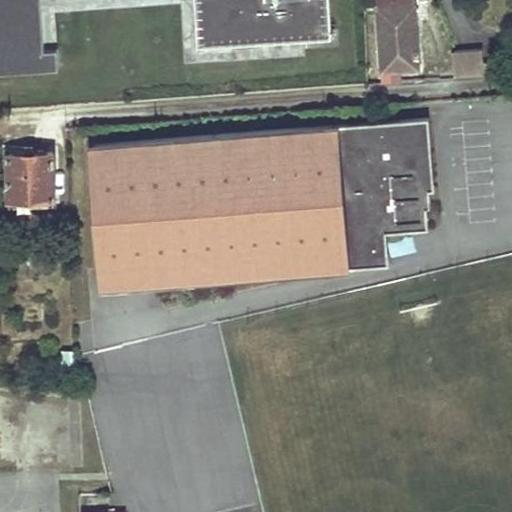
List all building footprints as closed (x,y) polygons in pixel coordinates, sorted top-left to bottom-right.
[(0,0),(0,48),(45,45),(41,0),(0,0)] [(0,64),(59,61),(55,6),(156,0),(182,0),(186,57),(305,49),(304,38),(198,44),(195,0),(41,0),(45,45),(0,48),(0,64)] [(195,0),(198,44),(304,38),(332,36),(329,0),(195,0)] [(369,9),(376,9),(380,70),(402,68),(419,67),(414,0),(375,0),(369,0),(369,9)] [(484,61),(483,48),(453,50),(455,77),(493,74),(491,61),(484,61)] [(402,68),(380,70),(381,82),(403,81),(402,68)] [(430,205),(426,149),(431,148),(428,116),(92,143),(103,284),(364,264),(362,231),(386,229),(428,226),(426,206),(430,205)] [(54,196),(53,173),(53,151),(7,153),(8,198),(54,196)] [(8,205),(54,204),(54,196),(8,198),(8,205)] [(388,262),(386,229),(362,231),(364,264),(388,262)] [(46,275),(46,256),(46,236),(12,236),(12,279),(19,279),(19,275),(46,275)]
